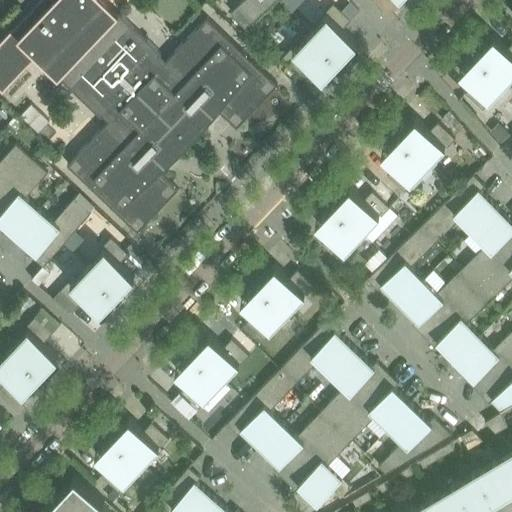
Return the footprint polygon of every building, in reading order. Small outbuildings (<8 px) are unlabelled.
[(36,0),(10,29),(0,38),(0,86),(2,89),(36,53),(58,75),(101,115),(103,113),(109,119),(68,163),(134,227),(138,230),(178,187),(161,171),(182,151),(192,141),(211,119),(220,109),(237,126),(278,83),(274,80),(207,16),(166,60),(160,54),(162,52),(119,11),(106,0),(36,0)] [(245,27),(275,0),(242,0),(231,11),(245,27)] [(357,40),(343,27),(351,19),(334,2),(325,11),(327,12),(310,30),(340,58),(357,40)] [(340,58),(310,30),(293,48),(291,46),(283,55),(301,72),(309,63),(323,77),(340,58)] [(511,42),(508,46),(494,33),(477,51),(506,80),(511,73),(511,42)] [(489,97),(506,80),(477,51),(460,70),(474,83),(466,91),(483,108),(491,99),(489,97)] [(447,145),(456,137),(438,120),(430,128),(416,115),(399,133),(428,162),(445,144),(447,145)] [(511,133),(499,121),(490,130),(502,142),(511,133)] [(411,179),(428,162),(399,133),(382,152),(396,165),(388,173),(405,190),(413,181),(411,179)] [(0,192),(32,156),(16,142),(0,160),(0,192)] [(26,195),(48,170),(32,156),(0,192),(0,218),(17,234),(40,207),(26,195)] [(473,230),(498,205),(481,188),(485,184),(474,172),(421,224),(436,240),(460,217),(473,230)] [(382,214),(390,206),(372,189),(364,198),(350,184),(333,202),(363,231),(380,213),(382,214)] [(44,265),(93,209),(76,194),(54,219),(40,207),(17,234),(35,250),(32,254),(44,265)] [(346,248),(363,231),(333,202),(316,221),(330,234),(322,242),(339,259),(348,250),(346,248)] [(477,281),(511,246),(511,219),(498,205),(473,230),(486,243),(462,266),(477,281)] [(412,263),(436,240),(421,224),(368,276),(379,288),(383,284),(400,301),(425,277),(412,263)] [(135,274),(121,261),(129,252),(111,236),(103,244),(105,246),(88,264),(117,292),(135,274)] [(511,246),(477,281),(492,297),(511,277),(511,246)] [(307,293),(315,284),(298,268),(290,276),(276,263),(258,281),(288,309),(305,291),(307,293)] [(117,292),(88,264),(71,282),(69,280),(61,289),(78,305),(86,297),(100,310),(117,292)] [(424,333),(477,281),(462,266),(438,290),(425,277),(400,301),(417,319),(413,322),(424,333)] [(271,327),(288,309),(258,281),(241,299),(255,312),(247,321),(265,337),(273,329),(271,327)] [(468,320),(492,297),(477,281),(424,333),(435,345),(438,341),(456,358),(481,333),(468,320)] [(332,373),(356,347),(339,330),(343,327),(330,315),(279,368),(295,384),(318,360),(332,373)] [(58,354),(44,341),(52,332),(35,316),(27,324),(29,326),(12,344),(42,372),(58,354)] [(479,390),(511,357),(511,328),(494,347),(481,333),(456,358),(472,376),(469,379),(479,390)] [(241,362),(250,353),(232,337),(224,345),(210,332),(193,350),(223,378),(239,360),(241,362)] [(42,372),(12,344),(0,356),(0,383),(2,386),(10,377),(24,390),(42,372)] [(336,424),(388,370),(377,359),(373,363),(356,347),(332,373),(345,385),(322,410),(336,424)] [(205,396),(223,378),(193,350),(176,368),(190,381),(182,390),(199,406),(207,398),(205,396)] [(511,357),(479,390),(489,400),(493,397),(500,404),(511,396),(511,357)] [(272,408),(295,384),(279,368),(227,422),(239,433),(243,429),(261,446),(285,421),(272,408)] [(388,427),(413,402),(395,385),(399,381),(388,370),(336,424),(351,438),(374,414),(388,427)] [(386,471),(452,432),(434,415),(430,418),(413,402),(388,427),(402,441),(379,465),(386,471)] [(285,477),(336,424),(322,410),(299,434),(285,421),(261,446),(278,462),(274,466),(285,477)] [(508,424),(500,411),(485,420),(496,431),(508,424)] [(161,446),(170,437),(152,420),(144,429),(130,415),(113,434),(143,462),(159,444),(161,446)] [(351,484),(328,462),(351,438),(336,424),(285,477),(296,488),(300,484),(318,501),(332,487),(341,495),(351,484)] [(483,439),(472,428),(461,434),(469,447),(483,439)] [(125,480),(143,462),(113,434),(96,452),(110,465),(102,473),(119,490),(127,481),(125,480)] [(455,447),(451,440),(435,450),(439,456),(455,447)] [(511,445),(496,455),(497,456),(511,481),(511,445)] [(424,466),(439,456),(435,450),(420,459),(424,466)] [(511,487),(511,481),(497,456),(496,455),(474,468),(493,499),(511,487)] [(180,511),(201,511),(216,496),(197,480),(201,476),(189,465),(147,511),(176,511),(178,510),(180,511)] [(398,481),(413,472),(409,465),(394,474),(398,481)] [(493,499),(474,468),(454,480),(472,511),(493,499)] [(93,511),(105,498),(76,472),(50,499),(37,511),(93,511)] [(382,490),(398,481),(394,474),(378,483),(382,490)] [(471,511),(472,511),(454,480),(433,493),(444,511),(471,511)] [(357,505),(372,496),(368,489),(353,499),(357,505)] [(444,511),(433,493),(413,505),(416,511),(444,511)] [(242,511),(237,508),(234,511),(216,496),(201,511),(242,511)]
